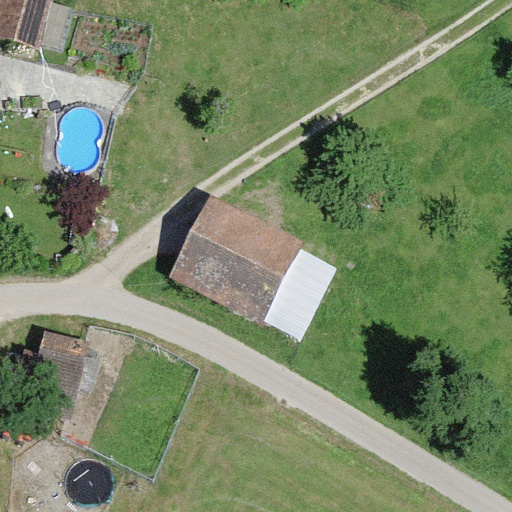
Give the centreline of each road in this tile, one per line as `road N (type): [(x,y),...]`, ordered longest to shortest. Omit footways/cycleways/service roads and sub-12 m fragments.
road 1 (residential): [(483,511),(107,282),(0,313)]
road 2 (track): [(508,0),(217,185),(107,282)]
